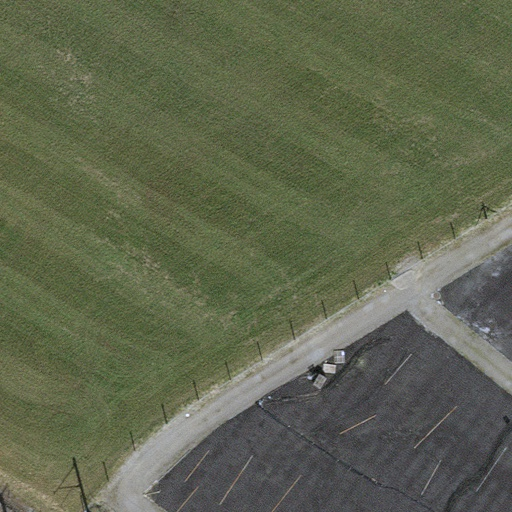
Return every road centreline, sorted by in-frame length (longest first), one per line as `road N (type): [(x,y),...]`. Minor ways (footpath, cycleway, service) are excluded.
road 1 (track): [(511,228),(210,417),(121,495),(145,511)]
road 2 (track): [(407,294),(511,379)]
